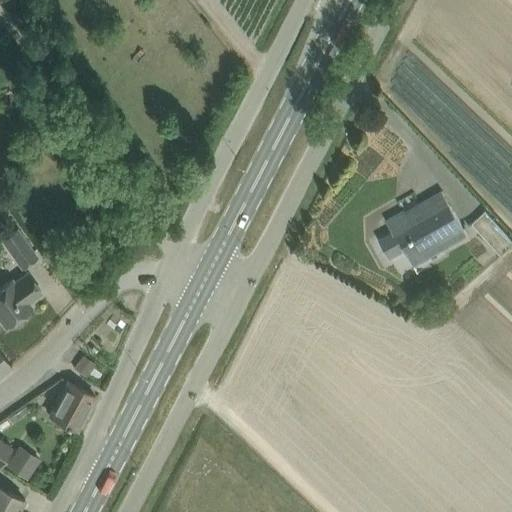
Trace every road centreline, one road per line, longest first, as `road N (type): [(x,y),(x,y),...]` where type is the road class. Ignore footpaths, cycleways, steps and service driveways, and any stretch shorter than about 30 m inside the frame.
road 1 (unclassified): [(234,307),(395,0)]
road 2 (primary): [(199,291),(350,0)]
road 3 (unclassified): [(304,0),(165,276)]
road 4 (unclassified): [(165,276),(53,511)]
road 5 (primary): [(82,511),(199,291)]
road 6 (unclassified): [(128,511),(234,307)]
road 7 (unclassified): [(0,393),(117,284),(165,276)]
road 8 (unknown): [(192,386),(329,511)]
